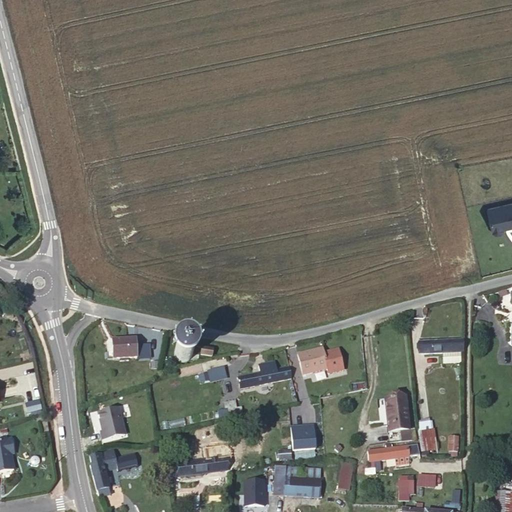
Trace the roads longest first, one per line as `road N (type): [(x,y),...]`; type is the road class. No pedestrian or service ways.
road 1 (unclassified): [(102,310),(251,341),(297,337),(511,278)]
road 2 (tertiary): [(0,50),(50,224),(46,266)]
road 3 (tertiary): [(64,370),(82,500)]
